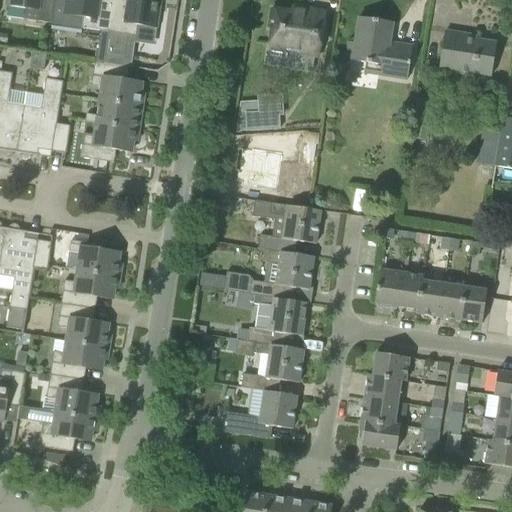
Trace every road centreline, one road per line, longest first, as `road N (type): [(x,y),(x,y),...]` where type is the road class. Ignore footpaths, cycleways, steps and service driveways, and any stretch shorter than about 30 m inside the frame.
road 1 (unclassified): [(133,443),(172,239)]
road 2 (unclassified): [(180,192),(209,0)]
road 3 (residential): [(322,469),(133,443)]
road 4 (residential): [(342,329),(511,351)]
road 5 (residential): [(511,495),(362,475)]
road 6 (residential): [(322,469),(342,329)]
road 7 (residential): [(180,192),(52,177)]
road 8 (residential): [(46,214),(172,239)]
